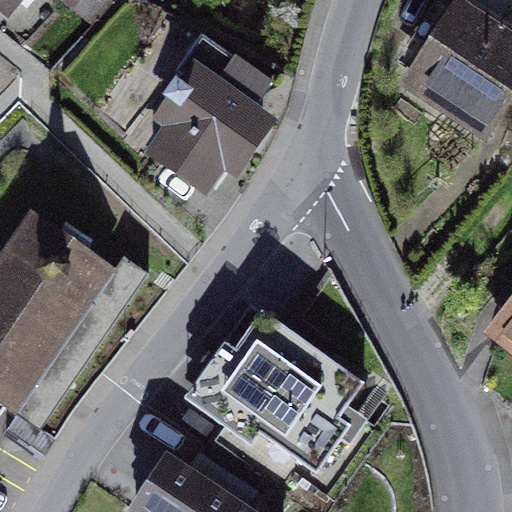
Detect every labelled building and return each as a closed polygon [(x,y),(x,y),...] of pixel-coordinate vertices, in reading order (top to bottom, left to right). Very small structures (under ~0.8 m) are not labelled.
[(511,101),(511,58),(437,15),(388,101),(482,154),(511,101)] [(268,85),(203,41),(139,135),(208,182),(223,159),(236,167),(269,119),(253,108),(268,85)] [(0,400),(41,428),(144,276),(126,264),(117,277),(34,222),(0,271),(0,400)] [(320,478),(378,393),(252,309),(195,395),(320,478)] [(511,312),(499,328),(511,338),(511,312)] [(240,511),(157,457),(120,511),(240,511)]
